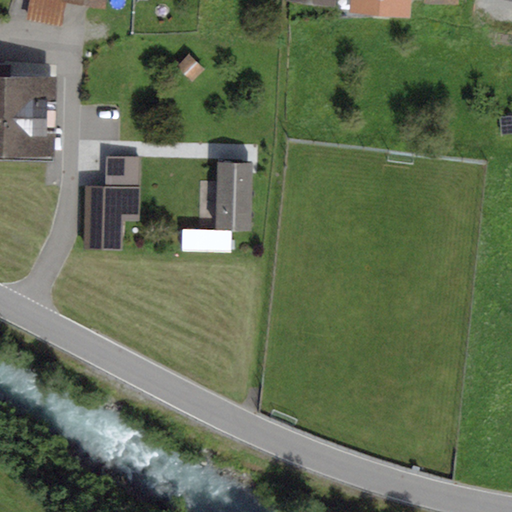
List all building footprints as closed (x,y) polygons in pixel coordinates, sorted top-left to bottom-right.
[(32,0),(29,18),(59,24),(62,0),(67,0),(104,6),(105,0),(32,0)] [(410,0),(350,0),(349,13),(410,17),(410,0)] [(203,69),(188,54),(176,66),(192,81),(203,69)] [(57,77),(0,75),(0,159),(54,162),(57,77)] [(141,157),(106,157),(105,186),(84,186),(83,250),(121,250),(122,221),(140,221),(141,157)] [(252,163),(217,162),(215,230),(182,229),(181,252),(232,253),(232,230),(251,230),(252,163)]
